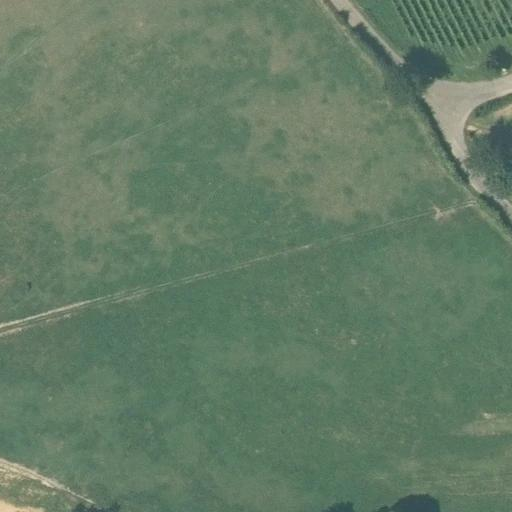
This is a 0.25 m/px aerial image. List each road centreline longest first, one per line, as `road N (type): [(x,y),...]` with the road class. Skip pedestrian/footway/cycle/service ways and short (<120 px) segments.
road 1 (unclassified): [(442,107),(336,0)]
road 2 (unclassified): [(511,218),(460,157),(442,107)]
